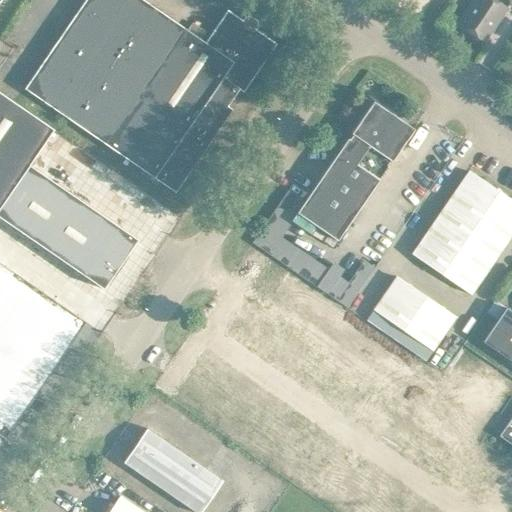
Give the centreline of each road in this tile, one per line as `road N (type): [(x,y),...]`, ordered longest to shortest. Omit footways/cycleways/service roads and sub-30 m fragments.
road 1 (unclassified): [(22,511),(362,22)]
road 2 (unknown): [(198,260),(511,475)]
road 3 (unclassified): [(511,123),(362,22)]
